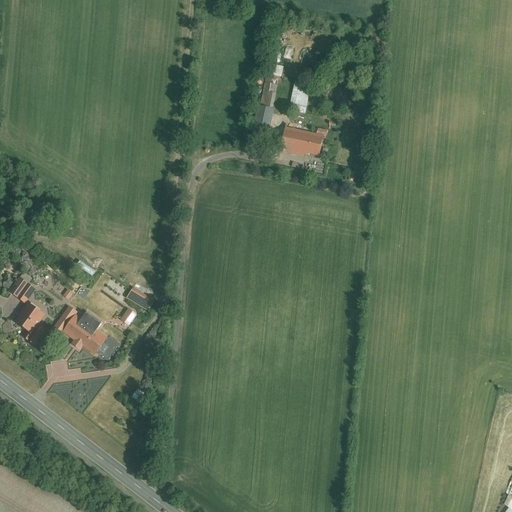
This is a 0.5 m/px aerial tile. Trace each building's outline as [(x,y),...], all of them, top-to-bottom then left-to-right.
[(307,110),(312,83),(301,81),(298,98),(293,97),(291,108),(307,110)] [(273,91),(261,88),(253,129),(266,132),(273,91)] [(300,126),(283,122),(278,150),(317,157),(321,135),(299,131),(300,126)] [(7,293),(19,302),(29,288),(16,279),(7,293)] [(64,334),(66,331),(96,354),(106,341),(77,318),(69,312),(71,309),(66,305),(51,324),(64,334)] [(28,341),(34,333),(45,317),(28,306),(17,322),(23,326),(17,334),(28,341)] [(133,388),(128,396),(141,405),(146,397),(133,388)]
